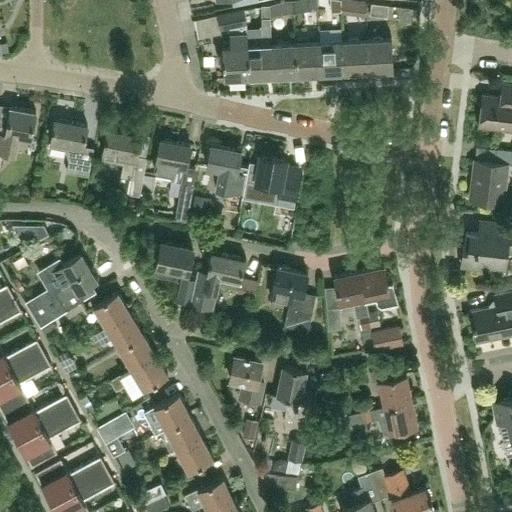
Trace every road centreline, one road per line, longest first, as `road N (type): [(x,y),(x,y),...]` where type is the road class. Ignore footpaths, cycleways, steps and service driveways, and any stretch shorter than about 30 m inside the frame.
road 1 (residential): [(418,247),(325,260),(116,218),(94,223)]
road 2 (residential): [(429,343),(325,363),(167,330)]
road 3 (residential): [(428,154),(184,99)]
road 4 (residential): [(264,511),(167,330)]
road 5 (residential): [(184,99),(37,75)]
road 6 (residential): [(167,330),(121,248),(94,223)]
road 7 (residential): [(463,511),(436,384)]
